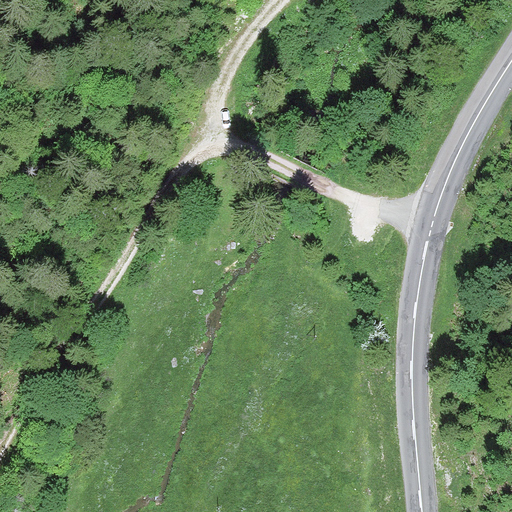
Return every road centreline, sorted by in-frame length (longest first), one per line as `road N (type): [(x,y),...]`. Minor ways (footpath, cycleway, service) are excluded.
road 1 (track): [(0,460),(202,134),(428,230)]
road 2 (secondary): [(423,511),(411,357),(428,230),(457,147),(511,59)]
road 3 (track): [(202,134),(230,74),(290,0)]
